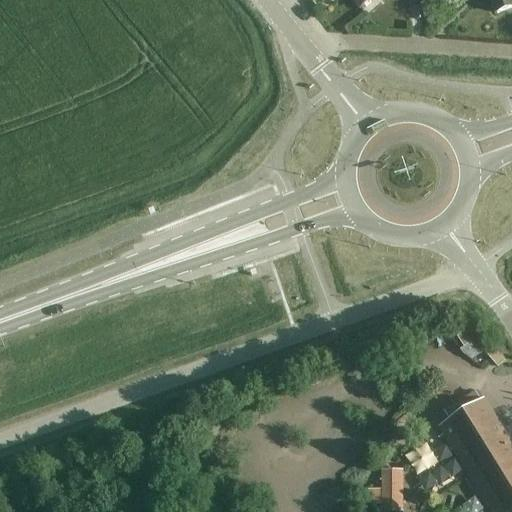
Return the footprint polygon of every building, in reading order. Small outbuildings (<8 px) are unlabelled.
[(352,0),(361,10),(372,0),(352,0)] [(511,0),(491,0),(497,15),(511,9),(511,0)] [(468,331),(457,338),(463,347),(474,341),(468,331)] [(511,511),(511,446),(484,401),(440,429),(445,437),(456,455),(491,511),(511,511)] [(403,471),(382,470),(382,489),(382,504),(381,511),(402,511),(403,471)] [(382,489),(367,489),(367,503),(382,504),(382,489)]
